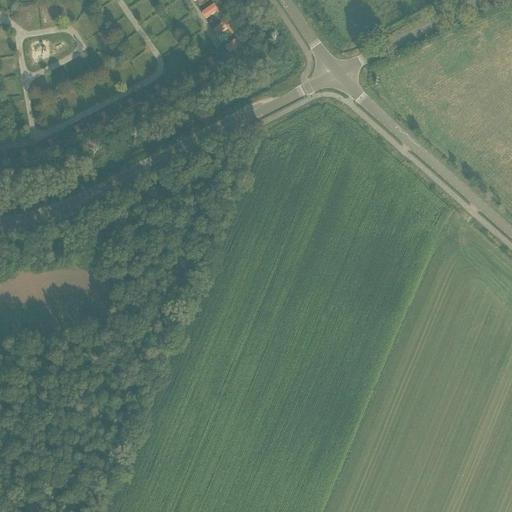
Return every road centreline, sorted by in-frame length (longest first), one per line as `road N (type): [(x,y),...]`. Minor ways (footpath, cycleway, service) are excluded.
road 1 (tertiary): [(0,230),(85,203),(331,73)]
road 2 (tertiary): [(511,233),(331,73)]
road 3 (residential): [(331,73),(494,0)]
